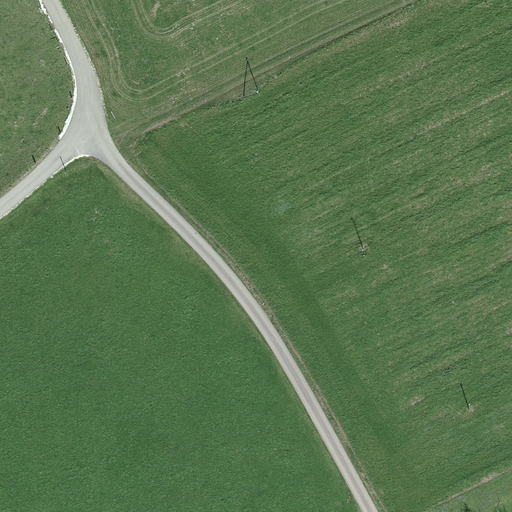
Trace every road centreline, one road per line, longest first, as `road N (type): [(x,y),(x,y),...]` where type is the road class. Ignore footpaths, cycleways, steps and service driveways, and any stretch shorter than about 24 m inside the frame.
road 1 (track): [(91,136),(159,113),(373,0)]
road 2 (unclassified): [(0,212),(91,136),(89,76),(56,0)]
